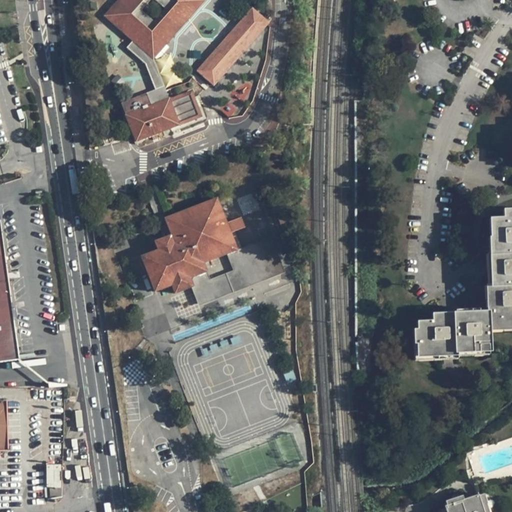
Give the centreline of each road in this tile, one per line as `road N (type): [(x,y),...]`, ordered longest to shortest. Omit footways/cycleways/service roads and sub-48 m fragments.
road 1 (primary): [(113,511),(54,100)]
road 2 (unclassified): [(193,507),(180,432),(147,435),(151,470),(170,490)]
